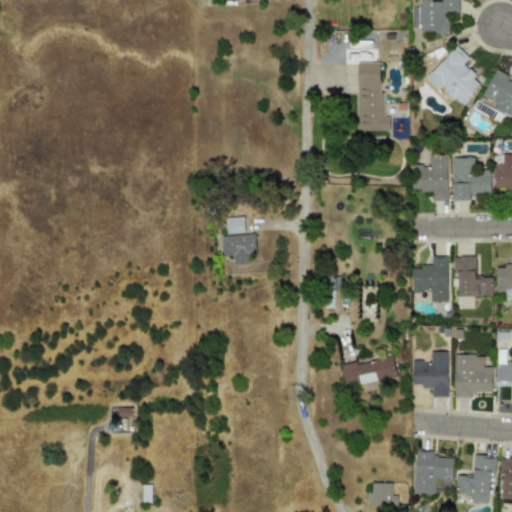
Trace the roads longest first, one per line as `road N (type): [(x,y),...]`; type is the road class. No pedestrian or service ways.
road 1 (residential): [(303,275),(305,0)]
road 2 (residential): [(341,511),(303,418),(303,275)]
